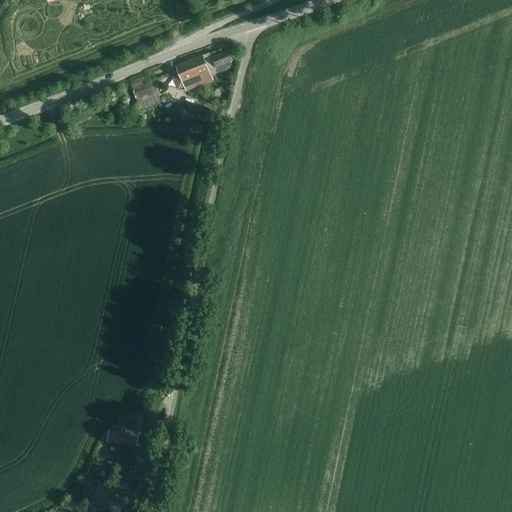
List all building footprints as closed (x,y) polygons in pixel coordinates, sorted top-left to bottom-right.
[(230,61),(232,60),(228,50),(212,56),(210,52),(176,66),(186,90),(212,80),(208,70),(216,67),(218,72),(232,67),(230,61)] [(148,78),(131,85),(138,101),(155,95),(148,78)] [(142,414),(131,413),(130,429),(141,430),(142,414)] [(109,432),(107,440),(136,445),(138,433),(126,431),(127,426),(115,425),(109,430),(109,432)] [(126,474),(125,479),(127,479),(125,484),(131,486),(133,476),(126,474)] [(87,483),(83,494),(94,498),(111,503),(109,510),(113,511),(119,511),(122,507),(123,507),(124,505),(127,497),(125,496),(122,495),(124,491),(99,483),(98,487),(87,483)]
